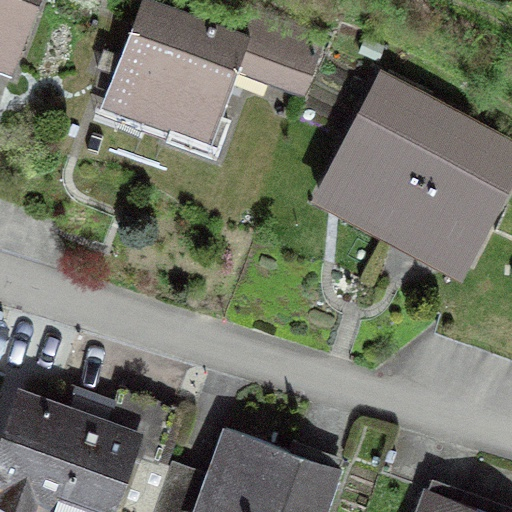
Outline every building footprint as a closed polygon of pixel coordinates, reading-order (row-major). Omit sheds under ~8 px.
[(0,0),(0,68),(14,73),(40,0),(0,0)] [(323,36),(254,11),(245,35),(151,0),(144,0),(107,99),(173,124),(167,139),(213,156),(227,118),(218,115),(236,67),(302,92),(323,36)] [(319,195),(389,232),(452,112),(382,75),(319,195)] [(389,232),(461,270),(511,172),(511,143),(452,112),(389,232)] [(0,131),(0,198),(29,209),(51,150),(0,131)] [(29,209),(66,222),(87,162),(51,150),(29,209)] [(462,333),(481,281),(455,271),(435,323),(462,333)] [(462,333),(511,351),(511,292),(481,281),(462,333)] [(19,393),(0,446),(0,501),(29,511),(153,511),(170,465),(158,461),(177,407),(120,386),(113,405),(72,390),(65,410),(19,393)] [(170,465),(153,511),(194,511),(196,506),(211,511),(323,511),(339,468),(225,427),(206,478),(170,465)] [(489,511),(459,501),(457,504),(425,492),(417,511),(489,511)]
